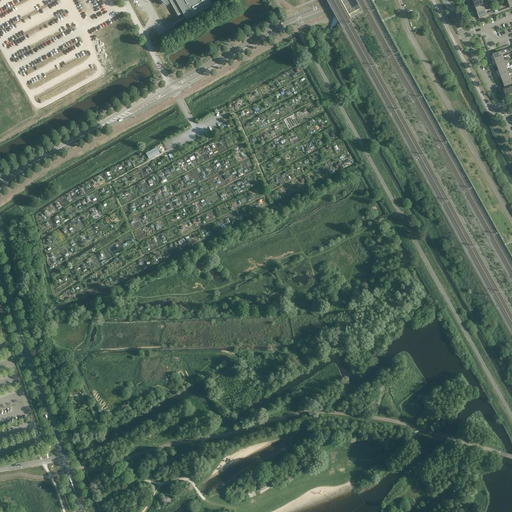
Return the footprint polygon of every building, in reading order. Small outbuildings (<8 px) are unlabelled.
[(168,0),(178,16),(182,14),(183,13),(187,20),(211,6),(207,0),(168,0)] [(476,8),(487,4),(487,2),(483,3),(482,0),(474,3),(476,8)] [(486,10),(485,7),(488,6),(487,4),(476,8),(478,13),(486,10)] [(479,19),(491,14),(490,12),(487,13),(486,10),(478,13),(479,19)] [(503,57),(502,54),(505,52),(504,50),(501,51),(492,54),(494,60),(503,57)] [(496,65),(508,60),(507,58),(504,60),(503,57),(494,60),(496,65)] [(507,67),(505,64),(509,63),(508,60),(496,65),(498,70),(507,67)] [(500,75),(511,71),(511,69),(508,70),(507,67),(498,70),(500,75)] [(510,77),(509,74),(511,72),(511,71),(500,75),(502,80),(510,77)] [(503,85),(511,81),(511,79),(511,80),(510,77),(502,80),(503,85)] [(511,87),(511,81),(503,85),(505,90),(511,87)] [(511,87),(505,90),(503,91),(506,96),(511,93),(511,87)] [(149,159),(159,153),(156,148),(146,154),(149,159)]
